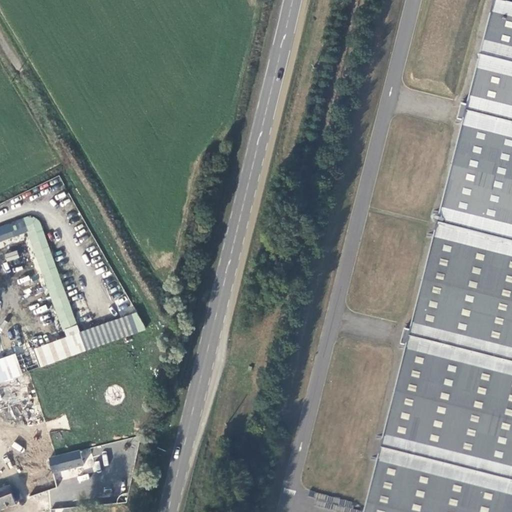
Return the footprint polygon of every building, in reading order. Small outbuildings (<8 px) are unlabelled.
[(511,511),(511,6),(494,2),(411,331),(407,346),(365,511),(511,511)] [(23,215),(0,224),(0,232),(26,222),(23,215)] [(39,225),(32,227),(73,335),(80,332),(39,225)] [(407,346),(411,331),(404,329),(401,344),(407,346)] [(22,361),(25,369),(74,350),(71,342),(22,361)] [(3,362),(8,375),(25,369),(22,361),(20,356),(3,362)] [(61,448),(64,456),(73,453),(70,444),(61,448)] [(73,453),(64,456),(57,459),(62,472),(85,464),(79,450),(73,453)] [(0,509),(16,505),(10,487),(0,490),(0,509)]
